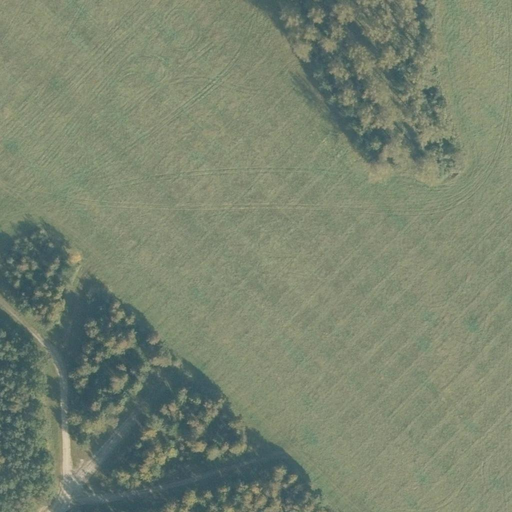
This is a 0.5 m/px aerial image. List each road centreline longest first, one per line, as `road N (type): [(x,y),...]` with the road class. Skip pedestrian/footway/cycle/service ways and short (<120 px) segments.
road 1 (unknown): [(64,491),(69,500),(161,494),(280,455)]
road 2 (track): [(47,511),(164,379)]
